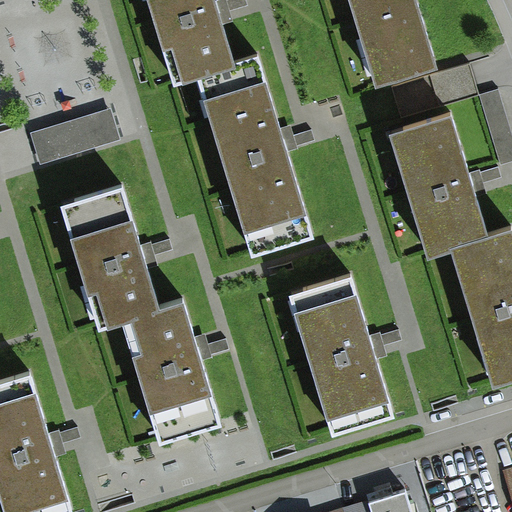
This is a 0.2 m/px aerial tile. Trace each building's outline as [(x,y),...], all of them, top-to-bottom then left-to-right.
[(219,0),(150,0),(171,72),(235,54),(219,0)] [(351,0),(373,75),(434,57),(417,0),(351,0)] [(256,50),(199,66),(251,245),(308,229),(256,50)] [(452,107),(389,125),(424,245),(487,227),(452,107)] [(108,111),(33,133),(41,161),(116,140),(108,111)] [(126,181),(61,200),(96,319),(161,300),(126,181)] [(511,221),(451,239),(492,381),(511,374),(511,221)] [(353,269),(288,288),(328,427),(394,408),(353,269)] [(185,295),(126,312),(163,437),(221,420),(185,295)] [(28,369),(0,376),(0,491),(6,511),(44,511),(68,505),(28,369)] [(511,467),(502,470),(511,499),(511,467)] [(413,511),(405,487),(342,508),(343,511),(413,511)]
